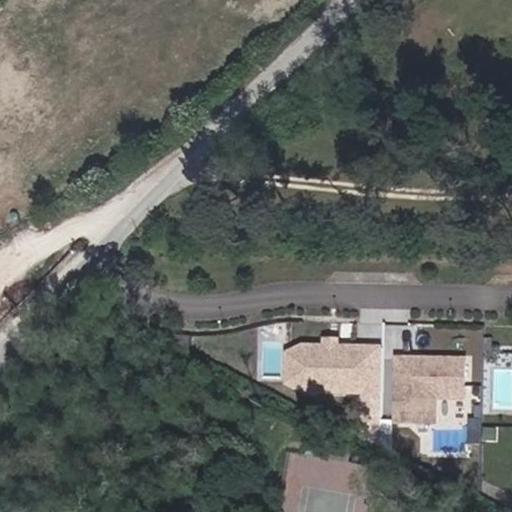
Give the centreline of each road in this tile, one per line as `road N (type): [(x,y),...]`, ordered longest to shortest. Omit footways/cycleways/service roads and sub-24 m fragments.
road 1 (residential): [(57,285),(511,293)]
road 2 (residential): [(349,0),(57,285)]
